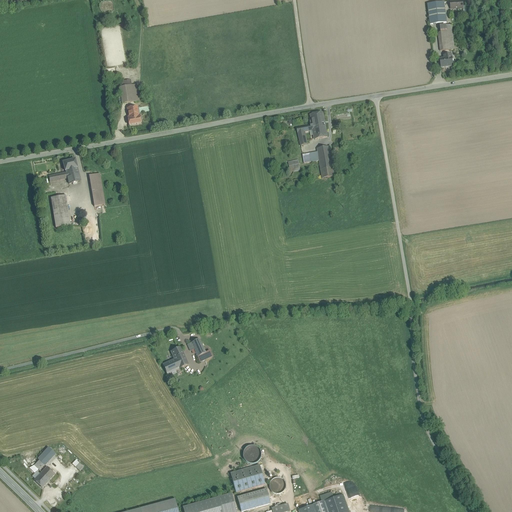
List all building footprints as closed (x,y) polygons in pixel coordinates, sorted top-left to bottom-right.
[(453,6),(451,6),(451,10),(454,10),(463,10),(463,2),(453,2),(453,6)] [(444,4),(444,3),(428,5),(430,25),(447,23),(445,8),(444,4)] [(447,31),(449,31),(449,27),(449,26),(446,27),(440,27),(441,33),(438,34),(440,51),(451,50),(450,36),(448,36),(448,32),(445,33),(445,32),(447,31)] [(452,26),(449,27),(449,31),(447,31),(445,32),(445,33),(448,32),(448,36),(450,36),(451,50),(454,50),(452,26)] [(441,69),(453,67),(452,56),(450,57),(450,55),(449,56),(444,56),(444,59),(440,59),(441,69)] [(136,86),(130,87),(132,102),(138,102),(136,86)] [(120,88),(122,104),(132,102),(130,87),(122,88),(120,88)] [(129,121),(139,119),(137,108),(127,109),(129,121)] [(312,126),(313,128),(325,125),(325,124),(323,113),(310,116),(312,126)] [(313,128),(313,131),(315,139),(327,137),(325,125),(313,128)] [(313,131),(313,128),(312,126),(297,129),(301,146),(308,145),(305,132),(313,131)] [(329,147),(317,149),(317,152),(319,161),(322,179),(334,177),(329,147)] [(305,164),(319,161),(317,152),(303,154),(305,164)] [(63,163),(65,172),(66,172),(77,169),(75,160),(63,163)] [(66,172),(66,173),(67,179),(69,185),(81,181),(77,169),(66,172)] [(50,183),(67,179),(66,173),(49,177),(50,183)] [(100,175),(89,176),(92,192),(102,190),(100,175)] [(102,190),(92,192),(94,207),(105,206),(102,190)] [(70,226),(66,196),(51,199),(56,229),(70,226)] [(194,350),(197,357),(206,354),(199,340),(191,344),(194,350)] [(172,352),(175,359),(183,355),(180,349),(172,352)] [(210,352),(206,354),(197,357),(200,362),(212,357),(210,352)] [(175,360),(179,369),(188,365),(183,355),(175,359),(175,360)] [(179,369),(175,360),(163,366),(167,374),(171,372),(175,370),(179,369)] [(243,458),(244,460),(246,462),(248,463),(250,464),(252,464),(255,464),(257,463),(259,461),(260,459),(261,457),(261,455),(260,453),(259,450),(258,449),(256,447),(254,447),(251,446),(249,447),(247,448),(245,449),(244,451),(243,454),(243,456),(243,458)] [(39,461),(44,466),(54,454),(49,450),(39,461)] [(38,470),(39,471),(44,466),(39,461),(34,466),(38,470)] [(72,465),(80,472),(83,468),(76,461),(72,465)] [(231,474),(236,493),(265,485),(259,466),(231,474)] [(36,479),(34,481),(42,488),(49,481),(50,480),(55,475),(47,467),(36,479)] [(269,487),(270,491),(273,493),(276,494),(279,494),(282,493),(284,490),(285,487),(285,484),(283,481),(281,479),(277,478),(274,479),(271,481),(270,484),(269,487)] [(265,485),(241,492),(242,495),(266,489),(265,485)] [(266,490),(237,498),(241,511),(242,511),(270,504),(266,490)] [(183,508),(183,511),(235,511),(231,495),(183,508)] [(324,502),(327,511),(349,511),(343,496),(324,502)] [(141,511),(177,511),(175,500),(141,509),(141,511)] [(315,511),(327,511),(324,502),(313,506),(315,511)]
